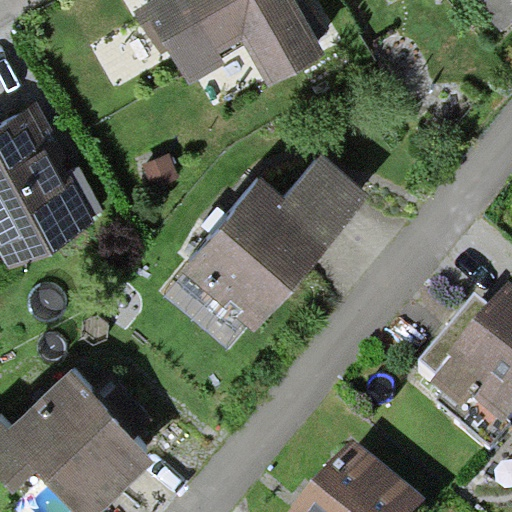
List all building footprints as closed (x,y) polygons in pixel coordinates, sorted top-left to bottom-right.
[(261,70),(318,34),(297,0),(135,0),(133,1),(178,74),(242,40),(261,70)] [(511,0),(478,0),(500,23),(511,10),(511,0)] [(0,233),(11,255),(84,216),(37,129),(24,104),(0,117),(0,233)] [(253,321),(361,186),(315,150),(283,188),(253,164),(209,219),(176,260),(253,321)] [(489,445),(511,415),(511,313),(490,296),(466,325),(453,342),(441,332),(404,378),(489,445)] [(77,506),(146,441),(107,399),(66,355),(2,415),(0,413),(0,468),(8,477),(31,457),(77,506)] [(408,511),(422,496),(351,440),(304,500),(294,511),(408,511)]
